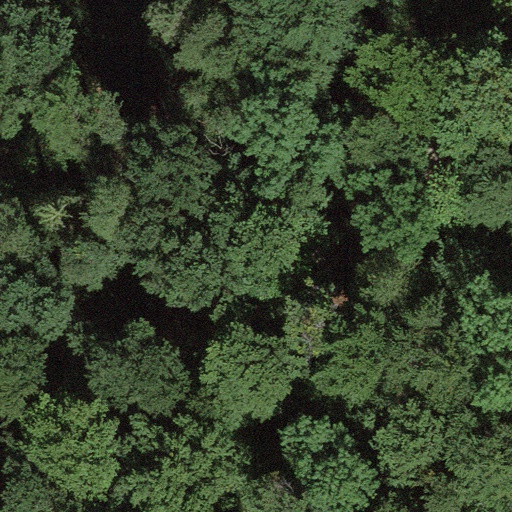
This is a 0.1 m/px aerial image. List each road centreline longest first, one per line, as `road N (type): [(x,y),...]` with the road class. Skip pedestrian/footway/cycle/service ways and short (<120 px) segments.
road 1 (track): [(86,511),(511,111)]
road 2 (track): [(511,172),(362,511)]
